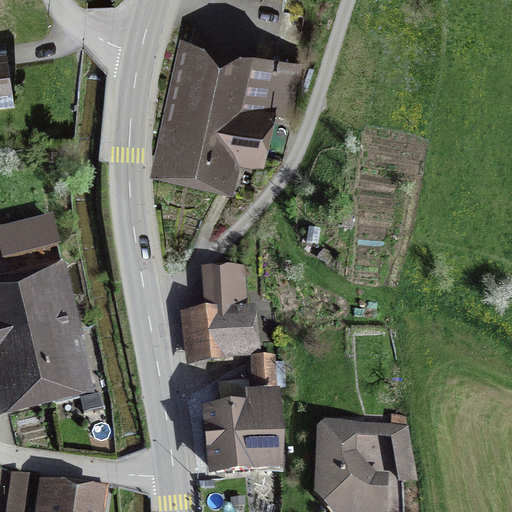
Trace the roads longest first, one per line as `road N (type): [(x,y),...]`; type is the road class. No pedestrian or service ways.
road 1 (residential): [(145,290),(200,265),(264,203),(299,140),(348,0)]
road 2 (secondary): [(137,57),(128,179),(145,290)]
road 3 (secondary): [(145,290),(174,475)]
